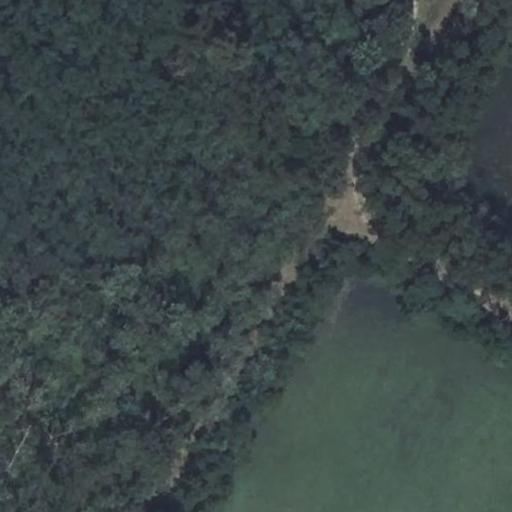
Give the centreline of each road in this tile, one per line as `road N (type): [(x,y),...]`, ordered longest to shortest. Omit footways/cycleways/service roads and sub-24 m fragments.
road 1 (track): [(401,0),(404,13),(341,220),(298,257),(162,511)]
road 2 (track): [(341,220),(511,326)]
